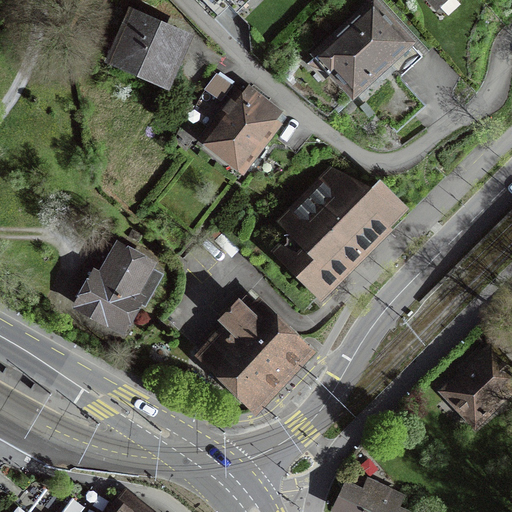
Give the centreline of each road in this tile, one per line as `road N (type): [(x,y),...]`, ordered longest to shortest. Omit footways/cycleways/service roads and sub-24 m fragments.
road 1 (residential): [(511,38),(492,96),(413,150),(368,156),(318,124),(184,0)]
road 2 (residential): [(206,461),(302,427),(391,298),(511,179)]
road 3 (primary): [(0,336),(206,461)]
